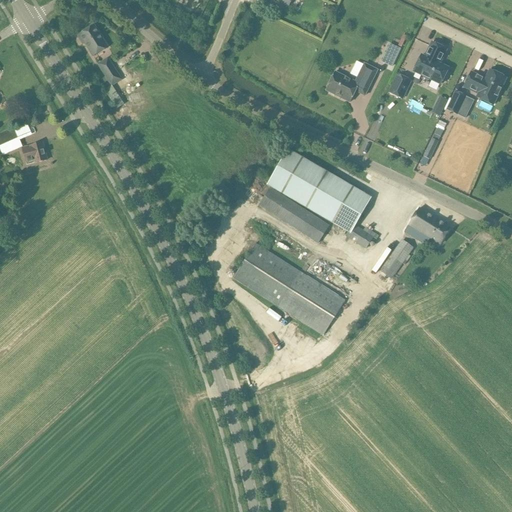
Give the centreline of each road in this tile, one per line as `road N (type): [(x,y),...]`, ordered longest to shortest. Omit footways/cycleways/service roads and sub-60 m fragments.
road 1 (tertiary): [(255,511),(213,358),(175,271),(28,22)]
road 2 (unclassified): [(511,233),(308,136),(202,69)]
